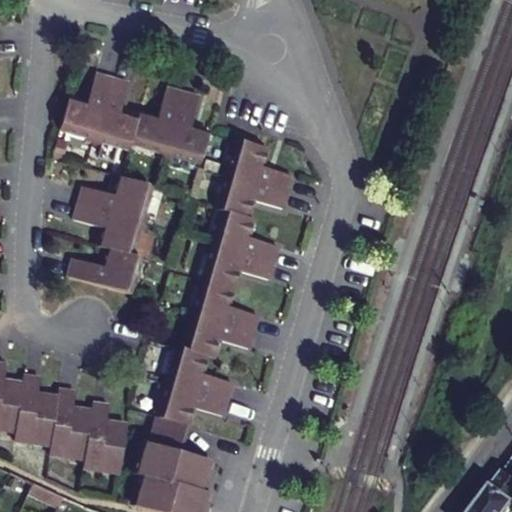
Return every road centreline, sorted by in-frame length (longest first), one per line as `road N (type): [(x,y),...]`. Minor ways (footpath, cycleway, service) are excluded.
road 1 (residential): [(251,511),(341,192),(328,117),(270,46)]
road 2 (residential): [(47,1),(23,319),(61,348)]
road 3 (residential): [(270,46),(47,1)]
